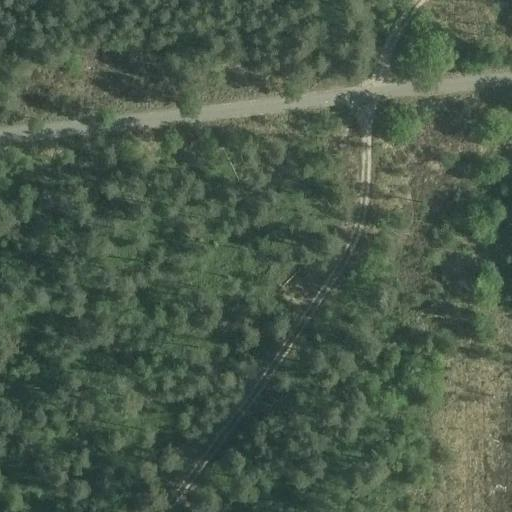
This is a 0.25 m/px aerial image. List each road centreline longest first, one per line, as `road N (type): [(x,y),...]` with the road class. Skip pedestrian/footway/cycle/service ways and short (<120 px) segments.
road 1 (track): [(421,0),(367,99),(364,209),(341,273),(163,511)]
road 2 (track): [(0,139),(511,83)]
